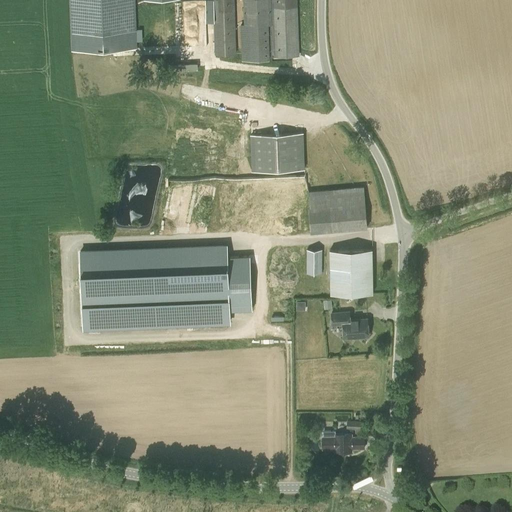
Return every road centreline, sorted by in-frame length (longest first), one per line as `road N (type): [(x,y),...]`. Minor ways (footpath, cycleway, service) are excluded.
road 1 (unclassified): [(360,487),(158,479),(0,432)]
road 2 (unclassified): [(402,234),(380,160),(333,92),(321,0)]
road 3 (unclassified): [(386,462),(402,234)]
